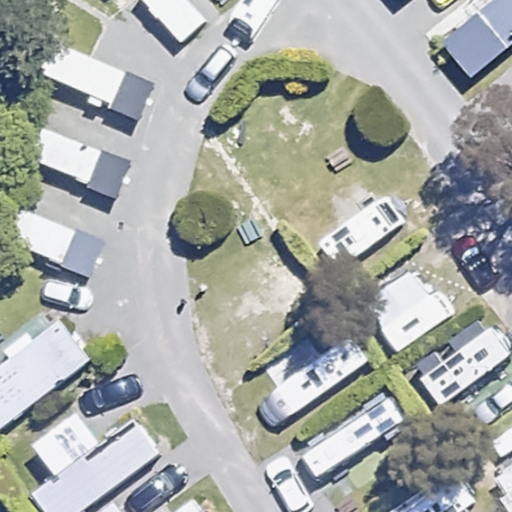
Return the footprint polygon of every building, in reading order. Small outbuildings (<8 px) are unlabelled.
[(511,46),(511,0),(492,0),(445,39),(476,76),(511,46)] [(109,377),(79,338),(0,398),(0,452),(4,457),(109,377)] [(511,363),(441,413),(472,457),(511,429),(511,363)] [(442,474),(389,406),(344,442),(397,509),(442,474)] [(84,511),(163,452),(137,418),(36,494),(49,511),(84,511)] [(205,511),(197,501),(182,511),(205,511)]
